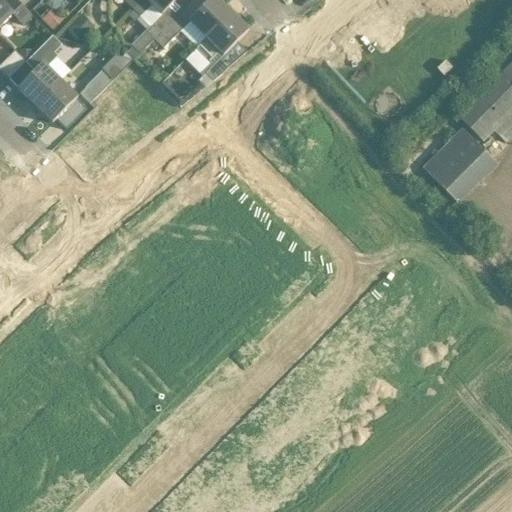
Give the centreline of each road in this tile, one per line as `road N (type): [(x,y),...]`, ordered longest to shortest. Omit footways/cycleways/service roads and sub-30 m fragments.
road 1 (residential): [(211,118),(362,267),(122,511)]
road 2 (track): [(511,311),(298,72),(299,45),(275,17)]
road 3 (residential): [(354,0),(211,118)]
road 4 (residential): [(211,118),(90,216)]
road 5 (residential): [(90,216),(0,122)]
road 6 (residential): [(90,216),(0,308)]
